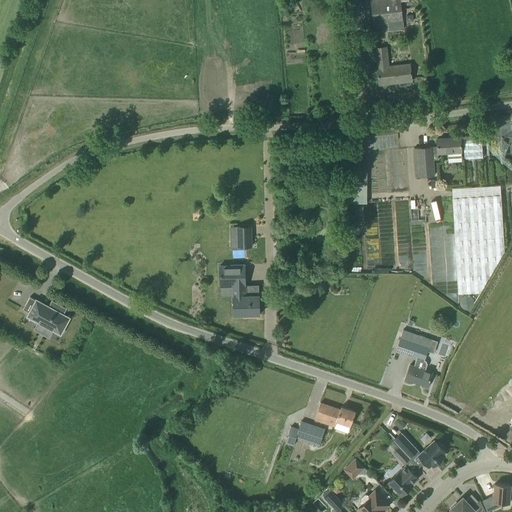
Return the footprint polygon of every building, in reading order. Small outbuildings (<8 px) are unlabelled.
[(370,0),(374,25),(388,23),(389,31),(404,29),(400,1),(408,0),(370,0)] [(396,82),(412,80),(410,64),(388,67),(386,47),(376,48),(378,68),(377,68),(379,84),(391,83),(391,81),(395,81),(396,82)] [(439,159),(438,153),(448,153),(448,159),(462,158),(462,152),(461,137),(437,138),(438,146),(432,146),(414,148),(416,177),(434,176),(433,160),(439,159)] [(483,157),(482,138),(463,139),(464,159),(483,157)] [(349,170),(349,184),(349,190),(357,190),(357,184),(360,184),(360,186),(367,186),(367,184),(367,170),(349,170)] [(505,251),(501,194),(453,197),(459,293),(480,292),(505,251)] [(297,216),(310,216),(310,206),(296,206),(297,216)] [(236,225),(237,246),(252,245),(252,224),(236,225)] [(234,314),(242,314),(242,312),(259,312),(259,296),(245,295),(245,286),(246,285),(245,265),(220,265),(221,286),(235,286),(235,296),(233,296),(234,314)] [(463,309),(467,310),(470,309),(473,307),(474,304),(474,301),(473,298),(470,296),(467,295),(463,296),(461,299),(460,302),(461,306),(463,309)] [(23,309),(36,315),(34,319),(40,322),(38,326),(39,329),(42,332),(46,333),(50,332),(54,325),(62,330),(61,331),(62,331),(68,320),(62,317),(67,308),(52,300),(46,311),(41,308),(43,303),(30,296),(23,309)] [(428,386),(432,373),(432,372),(425,370),(427,364),(425,361),(424,360),(431,339),(403,330),(396,351),(417,358),(414,366),(410,364),(405,379),(428,386)] [(340,409),(321,402),(315,420),(335,426),(336,421),(351,426),(356,411),(341,406),(340,409)] [(400,417),(394,423),(401,430),(407,424),(400,417)] [(301,421),(298,429),(291,426),(286,442),(293,445),(296,437),(320,445),(325,429),(301,421)] [(394,440),(400,447),(410,458),(418,450),(402,432),(394,440)] [(434,440),(421,452),(418,455),(429,467),(432,465),(433,466),(436,463),(439,463),(441,461),(442,458),(445,455),(444,453),(446,452),(443,448),(442,446),(440,443),(437,443),(434,440)] [(404,464),(410,458),(400,447),(393,453),(404,464)] [(356,458),(344,469),(353,478),(364,467),(356,458)] [(400,471),(394,476),(388,481),(394,487),(393,490),(396,492),(398,492),(402,495),(413,485),(412,483),(418,478),(406,465),(400,471)] [(494,495),(482,500),(488,511),(501,506),(501,502),(509,503),(511,485),(495,483),(494,495)] [(324,497),(338,511),(345,505),(331,490),(324,497)] [(365,494),(362,498),(361,500),(364,503),(357,510),(359,511),(384,511),(383,511),(389,505),(375,490),(369,496),(368,494),(365,494)] [(485,511),(486,511),(480,500),(480,499),(472,507),(463,497),(461,498),(458,501),(459,501),(451,508),(454,511),(485,511)]
